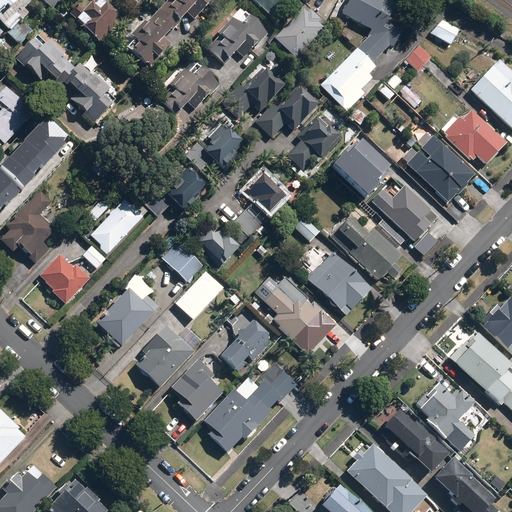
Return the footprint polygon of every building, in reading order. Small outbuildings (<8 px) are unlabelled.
[(17,25),(7,36),(19,47),(37,27),(20,12),(30,2),(27,0),(0,0),(0,15),(7,21),(0,29),(6,34),(15,23),(17,25)] [(109,8),(100,0),(93,0),(72,24),(96,46),(117,24),(105,12),(109,8)] [(127,39),(131,43),(124,51),(144,68),(153,58),(156,60),(168,46),(162,40),(188,11),(195,18),(205,7),(206,9),(214,0),(168,0),(146,25),(142,22),(127,39)] [(247,0),(267,20),(289,0),(247,0)] [(370,35),(355,50),(370,66),(388,48),(391,49),(401,29),(385,21),(396,1),(394,0),(347,0),(338,17),(370,35)] [(326,17),(318,8),(308,17),(303,12),(273,40),(291,60),(322,32),(316,26),(326,17)] [(265,37),(242,16),(234,23),(230,19),(213,37),(216,40),(205,52),(216,63),(220,59),(224,62),(240,45),(249,53),(265,37)] [(446,37),(450,28),(434,20),(426,36),(448,46),(451,40),(446,37)] [(196,39),(185,28),(174,39),(185,50),(196,39)] [(29,60),(19,70),(33,83),(43,72),(54,82),(59,77),(63,81),(67,77),(70,81),(67,85),(77,95),(68,105),(82,118),(90,109),(99,118),(111,105),(103,97),(110,90),(89,72),(87,74),(77,65),(73,69),(68,65),(71,62),(67,58),(70,54),(56,41),(53,44),(41,32),(22,53),(29,60)] [(429,60),(417,48),(403,63),(415,74),(429,60)] [(366,77),(373,69),(370,66),(355,50),(318,87),(344,114),(363,95),(359,92),(370,80),(366,77)] [(293,77),(271,56),(239,91),(236,88),(221,104),(238,120),(249,109),(257,117),(293,77)] [(511,78),(495,62),(466,94),(511,136),(511,78)] [(215,91),(192,67),(184,75),(180,71),(165,87),(169,90),(156,103),(168,114),(171,111),(175,116),(190,100),(197,106),(205,98),(207,100),(215,91)] [(400,83),(393,77),(385,85),(391,92),(400,83)] [(322,101),(302,83),(275,113),(270,108),(253,126),(269,140),(283,126),(292,134),(322,101)] [(392,96),(381,85),(375,90),(386,101),(392,96)] [(0,147),(1,148),(32,114),(4,88),(0,93),(0,147)] [(410,94),(405,88),(397,96),(412,111),(421,102),(412,92),(410,94)] [(167,132),(152,112),(144,118),(136,107),(119,120),(122,123),(105,135),(119,154),(147,133),(154,142),(167,132)] [(366,118),(356,110),(348,120),(358,128),(366,118)] [(456,124),(451,119),(437,133),(443,138),(440,140),(466,166),(473,159),(481,167),(501,147),(466,114),(456,124)] [(295,140),(299,143),(285,158),(301,172),(312,159),(316,162),(328,148),(330,150),(337,142),(324,130),(321,133),(314,126),(308,133),(304,129),(295,140)] [(236,146),(218,127),(196,149),(194,147),(183,158),(198,174),(208,165),(213,170),(217,166),(220,169),(227,163),(223,159),(236,146)] [(21,133),(11,144),(0,154),(0,226),(28,198),(19,190),(49,158),(45,154),(52,148),(43,140),(40,143),(34,137),(30,141),(21,133)] [(471,178),(425,133),(398,161),(445,205),(471,178)] [(371,148),(358,162),(377,180),(390,167),(371,148)] [(349,171),(337,159),(328,168),(340,180),(349,171)] [(178,215),(203,189),(183,170),(148,207),(160,217),(169,207),(178,215)] [(282,209),(289,202),(259,174),(238,196),(249,205),(262,219),(276,204),(282,209)] [(377,193),(366,204),(410,247),(435,222),(401,189),(387,203),(377,193)] [(48,208),(36,196),(2,229),(7,234),(0,240),(0,247),(9,257),(16,250),(32,267),(48,252),(41,246),(52,235),(37,220),(48,208)] [(140,218),(122,201),(88,239),(99,248),(97,250),(105,257),(140,218)] [(105,211),(98,204),(85,216),(92,223),(105,211)] [(262,219),(249,205),(225,230),(241,246),(265,221),(262,219)] [(317,234),(301,219),(291,229),(307,245),(317,234)] [(344,220),(327,238),(374,284),(383,275),(391,282),(400,273),(392,266),(398,259),(392,253),(402,243),(379,222),(363,239),(344,220)] [(236,251),(215,229),(210,234),(208,232),(194,245),(217,269),(236,251)] [(200,268),(174,245),(158,262),(184,285),(200,268)] [(103,261),(89,248),(80,258),(93,271),(103,261)] [(368,293),(330,254),(303,281),(341,320),(368,293)] [(70,272),(56,257),(36,279),(51,293),(50,295),(61,307),(88,283),(74,268),(70,272)] [(221,292),(203,275),(172,306),(190,323),(221,292)] [(118,350),(154,310),(144,300),(149,293),(135,280),(93,327),(118,350)] [(266,280),(252,295),(275,318),(270,324),(276,330),(274,331),(304,359),(333,329),(283,281),(275,288),(266,280)] [(511,356),(511,303),(508,299),(478,330),(509,360),(511,356)] [(249,366),(269,343),(247,325),(216,361),(231,374),(243,361),(249,366)] [(188,354),(196,344),(183,331),(173,341),(162,330),(142,350),(146,353),(137,364),(139,366),(134,371),(158,393),(191,356),(188,354)] [(450,366),(492,406),(511,386),(500,375),(506,368),(473,337),(461,349),(464,352),(450,366)] [(209,381),(193,365),(166,392),(177,403),(172,407),(191,426),(218,399),(204,386),(209,381)] [(241,405),(229,394),(200,424),(208,432),(203,438),(223,457),(239,441),(240,443),(265,417),(263,415),(274,403),(277,406),(293,389),(271,367),(257,382),(260,386),(241,405)] [(450,401),(434,386),(424,397),(422,395),(412,406),(417,410),(416,411),(424,419),(421,423),(441,443),(443,441),(456,453),(469,440),(452,424),(469,406),(456,394),(450,401)] [(511,386),(498,401),(511,414),(511,386)] [(0,464),(24,439),(16,431),(17,430),(0,413),(0,464)] [(445,455),(404,417),(401,421),(393,414),(378,430),(401,451),(400,453),(425,476),(445,455)] [(353,462),(343,473),(382,511),(408,511),(421,499),(368,448),(360,456),(357,453),(350,460),(353,462)] [(467,479),(448,460),(429,481),(460,511),(488,511),(484,508),(488,503),(465,480),(467,479)] [(86,461),(73,474),(87,487),(100,475),(86,461)] [(0,490),(5,495),(0,499),(0,511),(33,511),(55,489),(31,467),(19,479),(14,474),(0,489),(0,490)] [(73,481),(46,510),(48,511),(106,511),(96,503),(98,501),(85,488),(83,491),(73,481)] [(360,511),(335,488),(313,511),(314,511),(360,511)]
